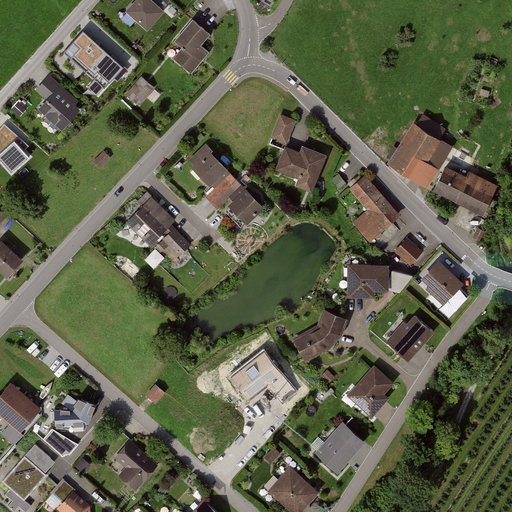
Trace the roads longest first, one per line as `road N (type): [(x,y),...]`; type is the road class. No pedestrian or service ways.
road 1 (residential): [(17,308),(249,65)]
road 2 (residential): [(249,65),(296,85),(490,276)]
road 3 (residential): [(248,511),(17,308)]
road 4 (residential): [(490,276),(482,303),(339,511)]
road 5 (track): [(511,331),(476,382),(413,511)]
road 6 (residential): [(93,0),(0,104)]
